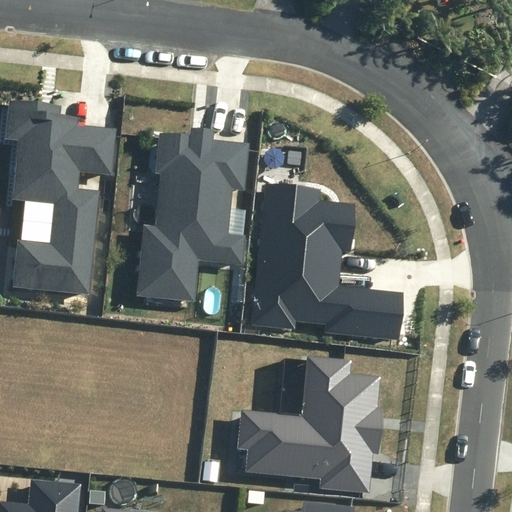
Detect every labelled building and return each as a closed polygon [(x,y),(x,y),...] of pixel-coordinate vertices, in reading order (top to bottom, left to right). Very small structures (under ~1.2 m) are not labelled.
[(15,285),(88,293),(99,191),(78,189),(80,171),(111,174),(116,128),(77,125),(78,115),(62,114),(63,105),(10,99),(6,139),(19,140),(14,198),(56,203),(51,245),(19,241),(15,285)] [(245,190),(250,143),(213,140),(214,130),(191,127),(190,135),(159,132),(155,174),(160,174),(155,226),(143,225),(136,297),(195,302),(199,259),(242,263),(245,234),(229,233),(233,189),(245,190)] [(351,253),(356,203),(320,199),(321,189),(265,183),(250,326),(295,331),(296,320),(327,323),(326,331),(399,339),(404,291),(339,285),(342,252),(351,253)] [(353,359),(306,355),(301,415),(242,410),(238,450),(249,451),(247,471),(324,478),(323,488),(369,492),(373,455),(379,455),(383,409),(378,409),(381,378),(352,375),(353,359)] [(77,511),(81,484),(30,478),(27,502),(0,498),(0,511),(77,511)]
